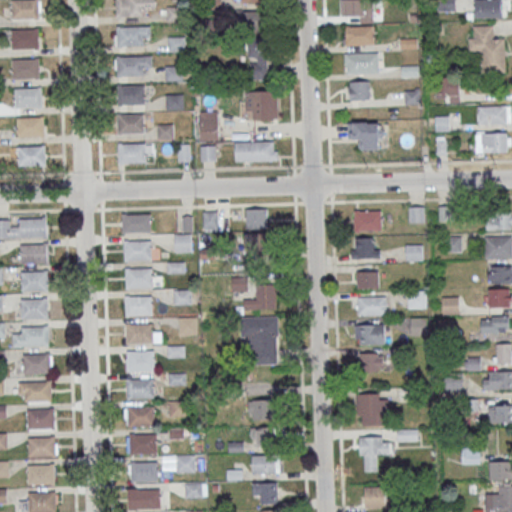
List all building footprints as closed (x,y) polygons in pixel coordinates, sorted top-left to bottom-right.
[(12,0),(39,0),(39,17),(12,18),(12,0)] [(116,0),(143,0),(143,15),(116,15),(116,0)] [(343,0),(344,16),(368,16),(367,0),(343,0)] [(438,0),(456,0),(456,9),(439,10),(438,0)] [(474,0),(475,18),(501,18),(501,0),(474,0)] [(167,7),(184,7),(184,22),(167,23),(167,7)] [(267,12),(238,12),(238,27),(267,27),(267,12)] [(481,51),(481,72),(506,71),(505,36),(494,36),(493,25),(469,26),(470,51),(481,51)] [(116,27),(143,26),(144,44),(117,45),(116,27)] [(344,45),(374,45),(374,26),(344,26),(344,45)] [(11,29),(38,29),(38,47),(11,48),(11,29)] [(168,37),(185,36),(186,51),(168,52),(168,37)] [(248,57),(269,57),(269,42),(248,42),(248,57)] [(345,73),(379,73),(379,53),(345,53),(345,73)] [(116,56),(143,56),(144,74),(117,75),(116,56)] [(11,59),(39,58),(39,77),(12,77),(11,59)] [(250,80),(272,80),(272,62),(250,62),(250,80)] [(165,67),(183,66),(183,81),(166,82),(165,67)] [(418,76),(418,66),(401,66),(401,76),(418,76)] [(369,99),(369,81),(347,81),(347,99),(369,99)] [(459,102),(459,81),(445,81),(445,102),(459,102)] [(117,86),(144,85),(145,103),(118,104),(117,86)] [(15,88),(42,88),(42,106),(15,107),(15,88)] [(420,104),(419,89),(404,89),(404,104),(420,104)] [(245,91),(245,111),(255,111),(255,120),(278,119),(278,90),(245,91)] [(167,95),(184,94),(185,109),(167,110),(167,95)] [(478,107),(478,124),(509,124),(509,107),(478,107)] [(117,115),(144,114),(144,132),(117,133),(117,115)] [(16,118),(43,117),(43,135),(16,136),(16,118)] [(199,141),(218,141),(218,119),(199,119),(199,141)] [(379,122),(351,122),(351,140),(358,140),(358,149),(379,149),(379,122)] [(158,125),(175,125),(176,140),(158,140),(158,125)] [(508,152),(508,134),(477,134),(477,152),(508,152)] [(235,161),(276,161),(276,141),(235,141),(235,161)] [(118,144),(145,143),(146,161),(119,162),(118,144)] [(215,145),(201,145),(201,161),(215,161),(215,145)] [(17,147),(44,146),(45,164),(18,165),(17,147)] [(424,222),(424,206),(409,206),(409,222),(424,222)] [(267,208),(246,208),(246,228),(267,228),(267,208)] [(203,230),(217,230),(217,210),(203,210),(203,230)] [(382,210),(354,210),(354,230),(382,230),(382,210)] [(511,211),(486,211),(486,230),(511,229),(511,211)] [(122,214),(151,213),(151,231),(122,232),(122,214)] [(19,219),(46,218),(47,237),(0,238),(0,219),(10,219),(10,226),(20,225),(19,219)] [(175,235),(192,235),(193,251),(176,251),(175,235)] [(470,251),(470,235),(445,235),(445,251),(470,251)] [(379,237),(351,237),(351,258),(379,258),(379,237)] [(274,259),(271,238),(250,240),(253,262),(274,259)] [(124,241),(153,240),(153,259),(124,259),(124,241)] [(21,244),(47,243),(48,262),(21,263),(21,244)] [(423,261),(423,243),(406,243),(406,261),(423,261)] [(125,269),(154,268),(155,286),(126,287),(125,269)] [(21,271),(48,270),(48,289),(22,290),(21,271)] [(379,288),(379,270),(356,270),(356,288),(379,288)] [(243,309),(276,309),(276,285),(256,285),(256,298),(243,298),(243,309)] [(511,307),(511,288),(487,288),(487,307),(511,307)] [(175,290),(192,290),(192,304),(175,305),(175,290)] [(408,308),(427,307),(426,290),(407,290),(408,308)] [(125,296),(154,295),(154,314),(125,314),(125,296)] [(386,296),(357,296),(357,315),(386,315),(386,296)] [(459,314),(459,296),(442,296),(442,314),(459,314)] [(21,299),(48,298),(48,317),(21,318),(21,299)] [(242,337),(251,337),(252,364),(279,363),(278,316),(241,316),(242,337)] [(481,332),(509,332),(509,316),(481,316),(481,332)] [(410,335),(427,335),(427,317),(410,317),(410,335)] [(180,318),(197,318),(197,334),(180,335),(180,318)] [(125,324),(152,324),(153,342),(126,343),(125,324)] [(385,324),(355,324),(355,344),(385,344),(385,324)] [(21,327),(48,326),(48,345),(21,346),(21,327)] [(495,362),(511,362),(511,343),(495,344),(495,362)] [(185,347),(169,347),(169,356),(185,356),(185,347)] [(126,371),(154,371),(154,350),(126,350),(126,371)] [(360,371),(383,371),(383,352),(360,352),(360,371)] [(23,354),(50,353),(50,372),(24,373),(23,354)] [(511,370),(483,371),(483,389),(511,388),(511,370)] [(444,390),(462,390),(462,372),(444,372),(444,390)] [(126,379),(155,378),(155,397),(126,397),(126,379)] [(24,381),(50,381),(51,399),(24,400),(24,381)] [(388,393),(357,393),(357,425),(388,425),(388,393)] [(170,401),(187,400),(188,416),(171,417),(170,401)] [(273,401),(250,401),(250,419),(273,419),(273,401)] [(511,404),(489,405),(489,422),(511,422),(511,404)] [(126,406),(126,426),(154,426),(154,406),(126,406)] [(28,409),(54,409),(55,428),(28,428),(28,409)] [(277,442),(277,425),(256,425),(256,442),(277,442)] [(417,441),(417,428),(398,428),(397,440),(417,441)] [(129,434),(158,434),(159,452),(130,453),(129,434)] [(388,436),(360,436),(360,471),(378,471),(378,454),(388,454),(388,436)] [(28,437),(55,437),(56,456),(29,456),(28,437)] [(462,447),(462,463),(479,463),(479,447),(462,447)] [(489,479),(511,479),(511,454),(489,455),(489,479)] [(280,473),(280,455),(251,455),(252,473),(280,473)] [(177,456),(196,456),(196,472),(177,472),(177,456)] [(0,461),(8,461),(9,477),(0,477),(0,461)] [(130,462),(157,461),(158,480),(131,481),(130,462)] [(28,465),(54,464),(55,483),(28,483),(28,465)] [(185,483),(202,482),(203,498),(186,499),(185,483)] [(278,482),(253,482),(253,503),(278,503),(278,482)] [(493,511),(511,511),(511,485),(493,486),(493,511)] [(363,487),(363,507),(386,507),(386,487),(363,487)] [(0,488),(8,488),(8,504),(0,504),(0,488)] [(133,490),(160,489),(160,508),(133,508),(133,490)] [(29,492),(55,491),(56,510),(29,511),(29,492)]
